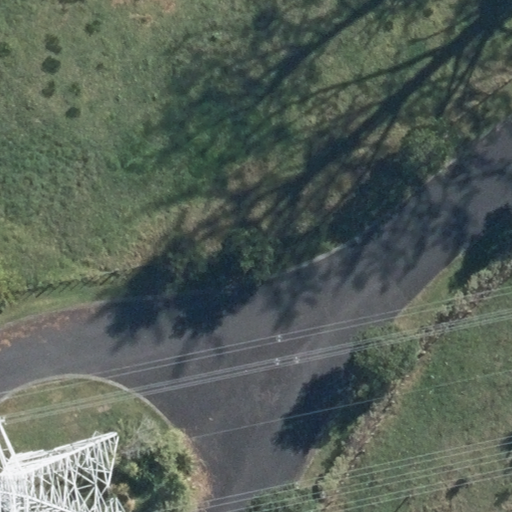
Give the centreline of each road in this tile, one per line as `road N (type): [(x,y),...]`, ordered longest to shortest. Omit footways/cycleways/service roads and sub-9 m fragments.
road 1 (residential): [(331,308),(511,167)]
road 2 (residential): [(331,308),(279,396),(228,511)]
road 3 (residential): [(0,369),(27,355),(204,328)]
road 4 (residential): [(204,328),(331,308)]
